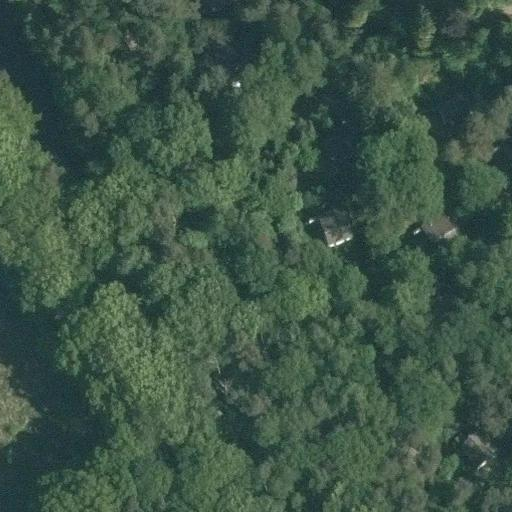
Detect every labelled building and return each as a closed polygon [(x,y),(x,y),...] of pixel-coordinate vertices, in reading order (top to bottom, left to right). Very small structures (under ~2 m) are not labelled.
[(227,0),(209,0),(219,9),(227,0)] [(240,66),(217,43),(190,69),(213,92),(240,66)] [(462,99),(437,108),(448,139),(473,129),(474,131),(486,126),(481,113),(477,115),(470,97),(462,100),(462,99)] [(338,175),(358,156),(336,133),(316,151),(338,175)] [(511,170),(511,139),(499,147),(511,170)] [(327,249),(351,240),(341,211),(315,220),(327,249)] [(435,258),(458,245),(442,217),(419,230),(435,258)] [(441,335),(465,322),(449,294),(425,306),(441,335)] [(476,472),(499,453),(482,433),(458,451),(476,472)]
